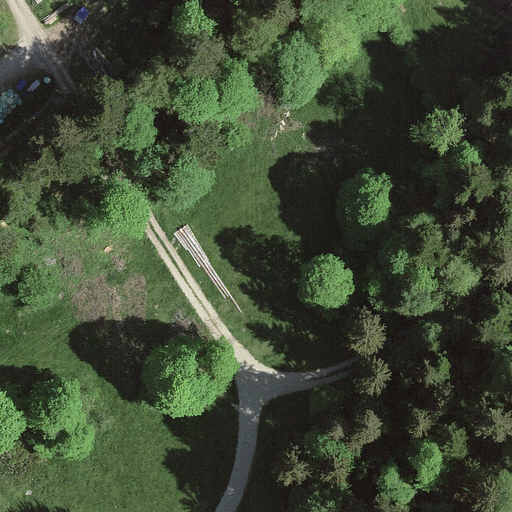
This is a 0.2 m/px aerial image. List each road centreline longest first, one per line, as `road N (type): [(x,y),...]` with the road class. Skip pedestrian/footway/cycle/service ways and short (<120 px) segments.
road 1 (track): [(14,0),(238,356),(252,424),(229,511)]
road 2 (track): [(249,383),(337,378),(511,287)]
